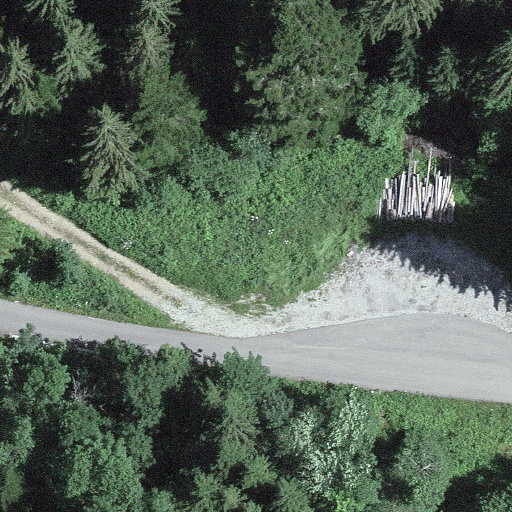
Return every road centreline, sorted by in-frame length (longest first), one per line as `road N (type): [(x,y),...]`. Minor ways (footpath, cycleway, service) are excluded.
road 1 (unclassified): [(0,314),(511,391)]
road 2 (track): [(236,355),(0,185)]
